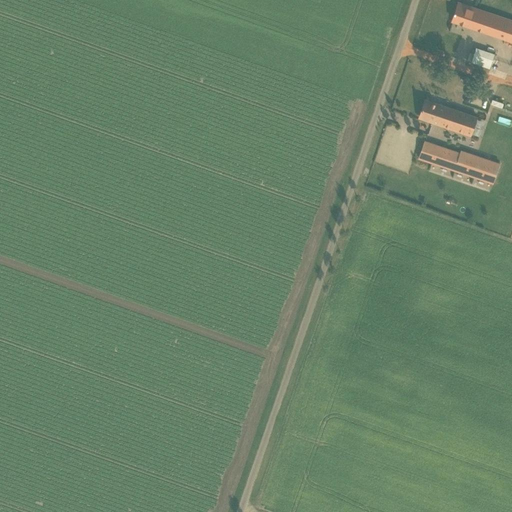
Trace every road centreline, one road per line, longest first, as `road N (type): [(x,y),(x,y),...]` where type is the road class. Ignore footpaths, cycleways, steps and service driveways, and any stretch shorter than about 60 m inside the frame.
road 1 (unclassified): [(240,511),(413,0)]
road 2 (track): [(511,85),(396,46)]
